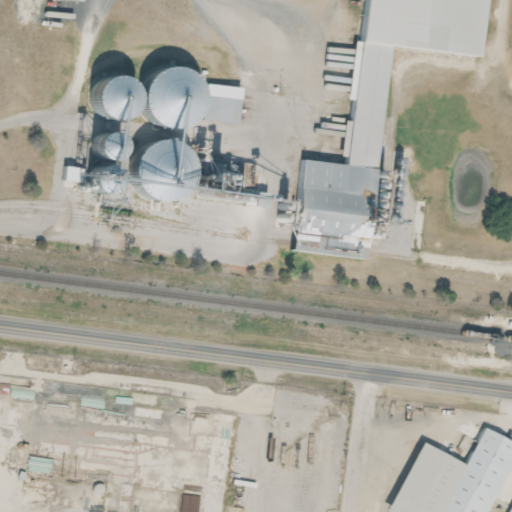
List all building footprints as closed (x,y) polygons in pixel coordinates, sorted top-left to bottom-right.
[(378,0),(370,71),(359,164),(315,159),(305,229),(376,240),(395,241),(401,168),(389,167),(403,46),(493,57),(500,0),(378,0)] [(172,72),(165,80),(162,86),(161,97),(163,108),(169,117),(178,124),(189,127),(200,126),(210,121),(219,111),(222,101),(222,92),(219,82),(210,71),(201,66),(192,65),(181,66),(172,72)] [(122,81),(128,77),(136,75),(141,75),(148,78),(156,85),(159,92),(159,101),(156,108),(149,115),(142,118),(134,118),(129,116),(123,112),(118,105),(116,97),(116,92),(119,85),(122,81)] [(133,130),(128,131),(123,133),(119,137),(118,142),(118,147),(119,152),(121,154),(125,158),(130,159),(136,159),(141,157),(144,153),(147,147),(147,142),(144,136),(140,133),(136,130),(133,130)] [(127,135),(93,135),(93,161),(127,161),(127,135)] [(166,143),(158,150),(153,160),(152,168),(153,178),(158,188),(163,193),(172,198),(183,200),(189,199),(199,195),(208,188),(212,178),(214,166),(211,156),(205,148),(197,141),(186,138),(175,139),(166,143)] [(62,167),(61,184),(85,185),(85,193),(124,194),(125,169),(62,167)] [(391,511),(511,511),(511,510),(500,511),(492,511),(511,465),(511,440),(484,428),(481,429),(467,462),(421,443),(391,511)]
